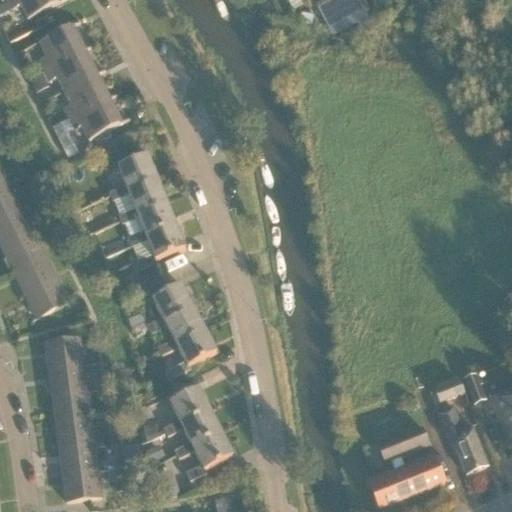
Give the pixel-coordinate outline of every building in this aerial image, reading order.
[(59,0),(11,0),(7,2),(12,12),(22,8),(29,22),(62,5),(59,0)] [(356,0),(328,0),(317,7),(334,37),(367,19),(356,0)] [(38,64),(44,74),(93,49),(80,25),(40,46),(47,59),(38,64)] [(57,80),(64,94),(105,73),(93,49),(44,74),(49,84),(57,80)] [(118,97),(105,73),(64,94),(71,108),(63,112),(69,123),(118,97)] [(49,90),(42,76),(30,81),(37,96),(49,90)] [(118,97),(69,123),(74,133),(82,129),(89,143),(130,122),(118,97)] [(128,194),(158,183),(149,159),(119,171),(126,189),(110,196),(113,205),(130,198),(128,194)] [(0,191),(9,187),(0,169),(0,191)] [(122,228),(139,221),(137,218),(167,206),(158,183),(128,194),(130,198),(135,212),(119,219),(122,228)] [(0,221),(21,211),(9,187),(0,191),(0,221)] [(137,218),(139,221),(144,235),(128,242),(131,251),(148,244),(146,241),(176,229),(167,206),(137,218)] [(0,248),(1,251),(33,235),(21,211),(0,221),(0,248)] [(185,252),(176,229),(146,241),(148,244),(153,258),(137,265),(141,274),(158,267),(157,264),(185,252)] [(13,275),(45,259),(33,235),(1,251),(13,275)] [(45,259),(13,275),(25,298),(57,283),(45,259)] [(160,267),(141,275),(145,286),(165,278),(160,267)] [(69,306),(57,283),(25,298),(37,322),(69,306)] [(164,326),(193,310),(181,288),(152,304),(162,321),(146,330),(151,338),(166,329),(164,326)] [(164,326),(166,329),(173,342),(158,351),(162,360),(177,352),(178,351),(176,348),(205,333),(193,310),(164,326)] [(176,348),(178,351),(177,352),(184,365),(169,373),(174,382),(191,373),(189,370),(217,355),(205,333),(176,348)] [(49,373),(84,368),(80,342),(45,347),(49,373)] [(52,400),(88,395),(84,368),(49,373),(52,400)] [(463,382),(473,407),(486,402),(480,387),(487,384),(483,374),(463,382)] [(168,382),(156,388),(161,396),(172,391),(168,382)] [(464,396),(459,383),(434,393),(439,406),(464,396)] [(163,433),(166,438),(168,441),(170,440),(183,433),(182,430),(210,415),(199,392),(170,407),(179,425),(163,433)] [(511,392),(491,401),(510,448),(511,447),(511,392)] [(56,426),(91,421),(88,395),(52,400),(56,426)] [(472,430),(463,434),(453,410),(438,417),(447,439),(450,438),(466,478),(488,469),(472,430)] [(222,437),(210,415),(182,430),(183,433),(170,440),(183,433),(191,447),(175,455),(179,463),(195,455),(193,452),(222,437)] [(60,453),(95,448),(91,421),(56,426),(60,453)] [(155,421),(144,423),(146,438),(157,437),(155,421)] [(413,435),(420,452),(429,448),(422,431),(413,435)] [(400,460),(420,452),(413,435),(379,449),(386,466),(392,464),(395,472),(369,483),(380,511),(381,511),(424,494),(417,477),(409,481),(404,469),(400,460)] [(193,452),(195,455),(202,469),(186,477),(190,485),(207,477),(206,474),(233,460),(222,437),(193,452)] [(122,450),(125,471),(143,468),(139,447),(122,450)] [(98,474),(95,448),(60,453),(63,479),(98,474)] [(151,466),(166,459),(160,448),(146,454),(151,466)] [(417,477),(424,494),(444,486),(432,457),(404,469),(409,481),(417,477)] [(181,500),(173,473),(156,478),(165,505),(181,500)] [(102,501),(98,474),(63,479),(67,506),(102,501)] [(216,503),(217,511),(226,511),(225,502),(216,503)]
